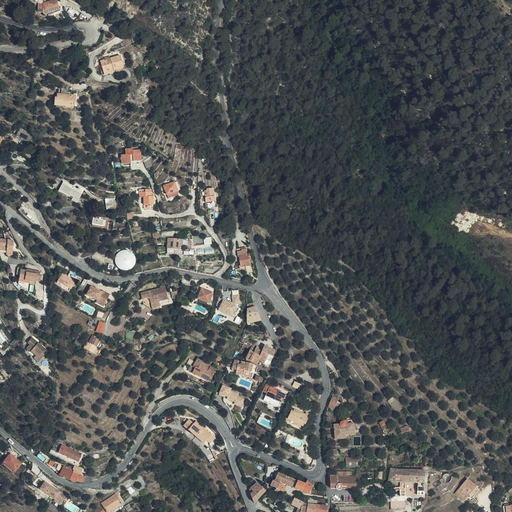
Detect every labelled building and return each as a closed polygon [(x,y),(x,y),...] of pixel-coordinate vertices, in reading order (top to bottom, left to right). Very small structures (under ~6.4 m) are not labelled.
[(41,0),(42,2),(50,9),(64,4),(62,0),(41,0)] [(101,75),(103,74),(103,72),(113,70),(114,71),(120,70),(120,69),(124,68),(122,57),(111,59),(106,60),(98,61),(101,75)] [(49,109),(69,107),(68,96),(50,98),(51,102),(49,102),(49,109)] [(16,139),(29,145),(33,138),(21,131),(16,139)] [(131,155),(126,155),(122,155),(122,165),(131,164),(131,162),(142,161),(141,150),(134,151),(134,148),(131,148),(131,155)] [(207,195),(216,194),(212,179),(207,180),(207,182),(205,183),(207,195)] [(63,194),(78,202),(85,190),(79,187),(78,189),(65,182),(58,194),(61,196),(63,194)] [(164,185),(166,194),(176,191),(173,183),(164,185)] [(138,198),(141,198),(141,195),(150,195),(150,193),(147,193),(148,190),(144,190),(144,192),(138,192),(138,198)] [(153,205),(152,194),(150,195),(141,195),(141,198),(144,198),(144,205),(153,205)] [(103,210),(114,207),(111,197),(100,200),(103,210)] [(10,253),(12,242),(10,242),(10,238),(0,236),(0,247),(4,248),(4,250),(4,252),(10,253)] [(168,239),(168,244),(168,245),(179,247),(188,248),(189,241),(180,241),(180,240),(168,239)] [(188,249),(188,248),(179,247),(179,249),(168,249),(168,255),(174,256),(175,252),(181,251),(181,248),(188,249)] [(130,248),(114,254),(120,271),(136,265),(130,248)] [(245,268),(245,269),(250,269),(249,262),(251,262),(250,257),(248,257),(247,250),(238,251),(240,268),(245,268)] [(39,271),(29,269),(28,271),(18,269),(16,274),(15,282),(22,283),(23,281),(23,279),(28,280),(29,278),(35,279),(39,280),(40,274),(38,274),(39,271)] [(76,281),(80,274),(71,269),(67,276),(76,281)] [(68,292),(74,282),(62,274),(56,284),(68,292)] [(195,278),(182,276),(181,282),(194,285),(195,278)] [(168,300),(165,285),(160,286),(160,288),(140,293),(143,303),(145,305),(149,308),(151,309),(160,307),(159,301),(168,300)] [(91,287),(89,291),(88,292),(96,296),(97,294),(100,296),(99,298),(97,301),(105,305),(110,294),(105,291),(105,292),(92,286),(91,287)] [(195,300),(197,301),(198,299),(207,303),(209,303),(212,293),(199,288),(195,300)] [(218,311),(236,318),(240,308),(239,304),(240,302),(239,289),(232,290),(233,301),(230,302),(223,299),(218,311)] [(96,296),(88,292),(87,296),(96,300),(95,302),(104,307),(105,305),(97,301),(99,298),(96,296)] [(247,315),(247,322),(260,319),(257,312),(247,315)] [(96,331),(102,334),(105,324),(99,321),(96,331)] [(45,350),(39,344),(37,342),(31,336),(25,340),(27,342),(26,344),(25,345),(24,346),(23,347),(24,348),(23,349),(25,350),(26,350),(27,351),(28,350),(29,349),(33,354),(37,358),(45,350)] [(93,352),(96,346),(100,340),(92,336),(88,343),(87,343),(84,348),(93,352)] [(83,344),(76,339),(74,343),(80,348),(83,344)] [(273,357),(275,351),(264,345),(264,346),(260,356),(258,360),(264,364),(269,366),(271,363),(273,357)] [(250,351),(245,359),(249,361),(254,353),(250,351)] [(254,353),(249,361),(257,365),(257,364),(263,366),(264,364),(258,360),(260,356),(254,353)] [(216,370),(211,367),(207,365),(207,364),(202,361),(200,364),(195,362),(193,367),(195,368),(192,373),(209,381),(211,378),(212,378),(216,370)] [(251,373),(253,364),(246,363),(245,366),(244,371),(251,373)] [(232,365),(231,368),(231,369),(236,371),(236,374),(243,376),(244,371),(245,366),(243,366),(238,364),(237,364),(237,366),(232,364),(232,365)] [(232,390),(233,388),(223,384),(219,394),(228,397),(227,400),(244,407),(247,399),(238,395),(239,393),(232,390)] [(265,396),(270,399),(279,403),(281,398),(284,399),(286,395),(274,390),(275,388),(270,386),(270,387),(266,385),(263,392),(266,394),(265,396)] [(330,398),(327,406),(334,409),(338,399),(331,396),(330,398)] [(279,403),(270,399),(268,403),(277,407),(279,403)] [(284,421),(301,428),(302,426),(306,428),(307,425),(305,425),(310,415),(306,413),(305,414),(294,409),(293,411),(291,411),(288,418),(286,417),(284,421)] [(212,435),(204,428),(202,431),(194,424),(189,420),(184,426),(204,444),(212,435)] [(202,431),(204,428),(196,421),(194,424),(202,431)] [(353,423),(347,423),(345,424),(345,423),(345,422),(344,422),(344,421),(343,421),(342,421),(341,421),(340,422),(340,423),(340,424),(333,424),(334,435),(344,434),(354,433),(353,423)] [(387,429),(384,422),(379,424),(382,431),(387,429)] [(49,453),(74,465),(79,467),(79,466),(81,463),(79,462),(82,454),(62,444),(58,452),(51,449),(49,453)] [(206,450),(212,459),(217,456),(211,447),(206,450)] [(21,464),(10,454),(3,462),(15,472),(21,464)] [(59,475),(69,479),(73,471),(63,466),(63,467),(52,460),(51,461),(50,461),(48,464),(61,471),(59,475)] [(73,471),(80,475),(83,468),(79,466),(79,467),(74,465),(72,469),(74,470),(73,471)] [(390,468),(388,482),(399,482),(399,487),(399,491),(399,496),(404,496),(404,490),(404,482),(407,483),(410,483),(417,483),(417,492),(423,492),(424,470),(397,469),(390,468)] [(81,483),(81,482),(84,477),(80,475),(73,471),(69,479),(75,483),(76,480),(81,483)] [(282,482),(285,475),(278,472),(277,472),(276,474),(277,475),(275,479),(282,482)] [(87,482),(92,482),(93,478),(85,475),(84,477),(81,482),(84,483),(85,483),(87,482)] [(289,486),(292,478),(285,475),(282,482),(289,486)] [(330,488),(355,488),(355,482),(355,476),(339,476),(339,475),(336,475),(329,475),(330,488)] [(302,491),(305,484),(292,478),(289,486),(296,489),(302,491)] [(464,501),(477,486),(468,478),(455,493),(464,501)] [(274,480),(271,486),(275,488),(274,491),(278,493),(279,490),(283,492),(284,492),(286,487),(274,480)] [(66,496),(45,482),(40,489),(54,499),(55,498),(62,502),(66,496)] [(251,489),(254,491),(260,486),(257,483),(251,489)] [(312,487),(306,484),(305,484),(302,491),(309,494),(312,487)] [(254,491),(251,494),(254,503),(266,491),(260,486),(254,491)] [(95,511),(108,511),(122,504),(116,495),(102,504),(103,506),(95,511)] [(296,499),(295,498),(292,503),(291,503),(290,504),(299,508),(301,509),(304,503),(300,501),(296,499)] [(306,511),(308,505),(307,504),(307,503),(304,503),(301,509),(300,511),(306,511)]
